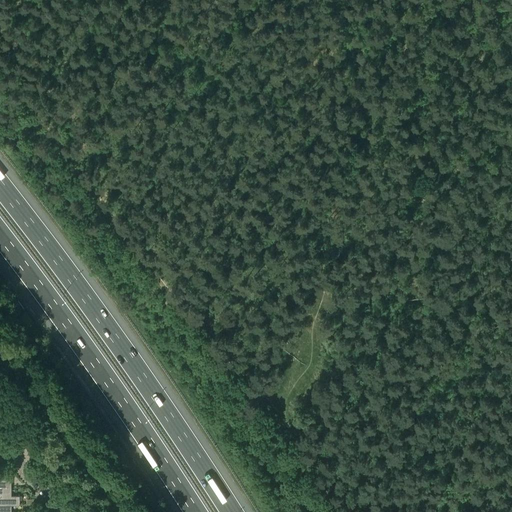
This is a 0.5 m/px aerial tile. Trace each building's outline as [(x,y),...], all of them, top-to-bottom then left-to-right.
[(21,426),(13,434),(17,438),(25,431),(21,426)] [(29,435),(25,431),(17,438),(21,443),(29,435)] [(29,435),(21,443),(25,447),(33,440),(29,435)] [(37,444),(33,440),(25,447),(29,451),(37,444)] [(29,451),(33,456),(41,449),(37,444),(29,451)] [(45,453),(41,449),(33,456),(37,460),(45,453)] [(2,488),(11,487),(11,479),(0,478),(0,495),(2,496),(2,488)] [(11,496),(11,487),(2,488),(2,496),(0,495),(0,504),(11,504),(11,505),(19,505),(19,495),(11,496)]
